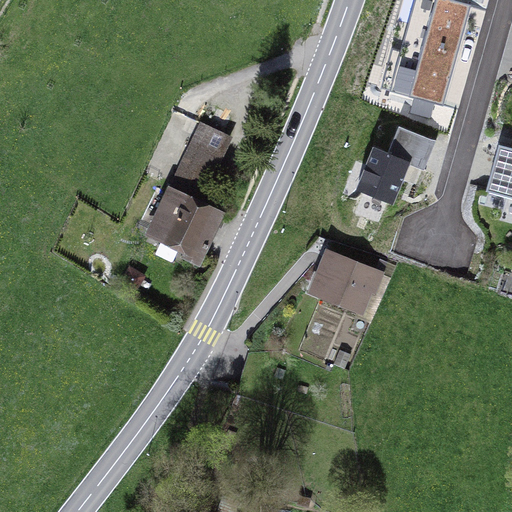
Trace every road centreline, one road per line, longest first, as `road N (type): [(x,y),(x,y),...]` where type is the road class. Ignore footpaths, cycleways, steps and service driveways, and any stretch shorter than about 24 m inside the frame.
road 1 (secondary): [(76,511),(205,331),(349,0)]
road 2 (residential): [(439,244),(510,0)]
